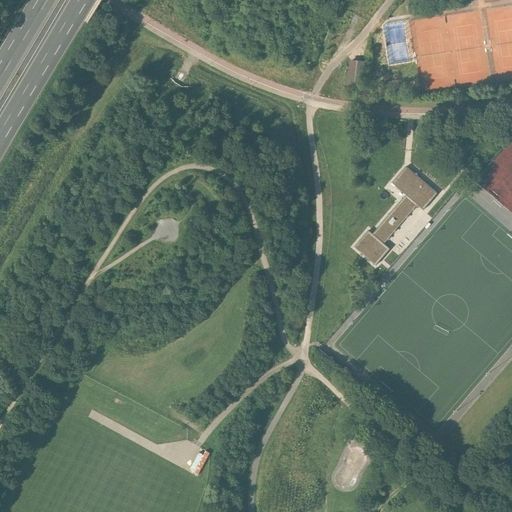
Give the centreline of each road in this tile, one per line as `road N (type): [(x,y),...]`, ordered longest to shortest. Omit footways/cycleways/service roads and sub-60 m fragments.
road 1 (track): [(0,440),(92,285),(176,172),(220,169),(242,188),(257,212),(283,333),(303,359)]
road 2 (track): [(484,511),(418,475),(303,359)]
road 3 (track): [(194,465),(211,430),(269,376),(303,359)]
road 4 (motorway): [(0,134),(79,0)]
